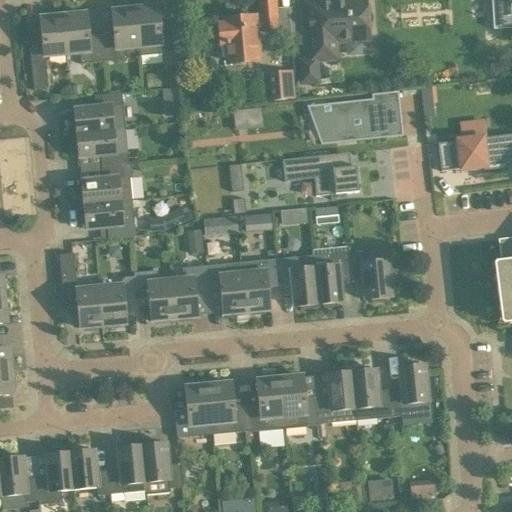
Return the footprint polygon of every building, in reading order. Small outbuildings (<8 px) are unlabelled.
[(279,31),(276,0),(255,0),(257,32),(279,31)] [(509,0),(495,0),(497,25),(511,24),(509,0)] [(346,1),(305,4),(310,58),(297,59),(299,86),(320,84),(318,61),(336,59),(335,42),(368,40),(365,3),(346,4),(346,1)] [(162,54),(162,53),(175,52),(173,28),(160,29),(158,8),(134,10),(138,48),(138,57),(162,54)] [(113,34),(100,35),(103,63),(127,60),(125,49),(138,48),(134,10),(111,12),(113,34)] [(86,15),(63,17),(66,55),(79,53),(80,65),(103,63),(100,35),(88,36),(86,15)] [(66,55),(63,17),(39,19),(41,41),(28,42),(33,91),(47,90),(44,57),(66,55)] [(221,44),(226,44),(228,63),(257,61),(256,49),(257,49),(256,41),(255,41),(253,18),(225,21),(225,26),(219,27),(221,44)] [(186,83),(185,66),(171,67),(173,84),(186,83)] [(292,71),(263,74),(265,102),(294,99),(292,71)] [(440,114),(438,87),(426,88),(427,115),(440,114)] [(168,89),(168,115),(182,114),(182,88),(168,89)] [(349,102),(340,103),(340,104),(334,104),(335,113),(330,114),(317,115),(320,141),(319,141),(320,146),(353,142),(353,136),(382,133),(381,120),(400,118),(397,92),(371,95),(371,100),(372,103),(350,105),(349,102)] [(73,111),(75,135),(124,130),(121,94),(93,97),(94,109),(73,111)] [(238,111),(240,129),(268,125),(266,108),(238,111)] [(99,156),(100,168),(128,166),(124,130),(75,135),(77,158),(99,156)] [(511,134),(436,144),(439,172),(482,166),(482,170),(505,167),(504,163),(511,162),(511,134)] [(341,154),(282,161),(284,183),(314,179),(315,197),(330,196),(330,201),(346,199),(346,194),(358,193),(355,167),(348,168),(343,169),(341,154)] [(232,190),(248,189),(247,164),(231,165),(232,190)] [(80,183),(82,206),(119,203),(119,202),(131,201),(129,179),(125,179),(124,166),(128,166),(100,168),(101,181),(80,183)] [(243,199),(231,200),(233,215),(245,214),(243,199)] [(119,203),(82,206),(84,230),(106,228),(107,240),(135,237),(132,214),(121,215),(119,203)] [(341,206),(318,208),(318,219),(341,218),(341,206)] [(309,207),(284,210),(286,226),(311,223),(309,207)] [(246,215),(247,229),(277,229),(277,214),(246,215)] [(179,216),(156,217),(156,230),(180,228),(179,216)] [(204,230),(192,231),(193,246),(205,245),(204,230)] [(511,238),(497,240),(502,275),(494,276),(499,313),(507,312),(508,324),(511,323),(511,238)] [(102,326),(98,289),(76,291),(73,265),(82,264),(82,249),(72,249),(72,254),(58,255),(63,308),(76,307),(78,329),(84,328),(84,332),(98,331),(98,327),(102,326)] [(365,301),(370,301),(371,304),(384,303),(384,299),(389,299),(385,261),(372,262),(371,251),(348,253),(350,281),(363,279),(365,301)] [(350,281),(348,253),(312,257),(313,268),(317,306),(322,305),(322,309),(335,307),(335,304),(340,304),(338,282),(350,281)] [(313,268),(312,257),(276,260),(279,288),(291,286),(293,308),(299,308),(299,311),(313,310),(312,306),(317,306),(313,268)] [(279,288),(276,260),(253,262),(254,274),(241,275),(245,313),(250,312),(250,316),(264,314),(264,311),(268,310),(266,289),(279,288)] [(241,317),(241,313),(245,313),(241,275),(229,276),(228,265),(204,267),(207,294),(220,293),(222,315),(227,314),(228,318),(241,317)] [(207,294),(204,267),(181,269),(182,281),(170,282),(173,320),(179,319),(179,322),(192,321),(191,318),(197,317),(195,296),(207,294)] [(169,323),(169,320),(173,320),(170,282),(157,283),(156,272),(133,274),(133,277),(135,301),(148,300),(150,322),(155,321),(156,325),(169,323)] [(121,328),(120,325),(125,324),(123,303),(135,301),(133,277),(120,279),(121,287),(98,289),(102,326),(107,326),(108,330),(121,328)] [(0,373),(9,372),(7,349),(0,349),(0,373)] [(401,390),(389,391),(391,419),(401,418),(402,427),(428,424),(423,366),(399,368),(401,390)] [(374,371),(350,373),(355,422),(391,419),(389,391),(376,392),(374,371)] [(9,372),(0,373),(0,396),(11,396),(9,372)] [(329,397),(317,398),(320,426),(355,422),(350,373),(327,375),(329,397)] [(302,378),(279,380),(284,429),(320,426),(317,398),(304,399),(302,378)] [(257,404),(245,405),(248,433),(284,429),(279,380),(255,382),(257,404)] [(230,385),(207,387),(212,436),(248,433),(245,405),(233,406),(230,385)] [(212,436),(207,387),(184,389),(186,411),(173,412),(176,439),(199,438),(212,436)] [(163,444),(140,446),(144,492),(145,492),(145,497),(168,495),(167,490),(181,488),(179,464),(165,466),(163,444)] [(119,470),(106,472),(109,495),(144,492),(140,446),(117,449),(119,470)] [(92,451),(68,453),(72,491),(95,489),(96,497),(109,495),(106,472),(94,473),(92,451)] [(47,477),(35,478),(37,506),(60,504),(59,492),(72,491),(68,453),(45,456),(47,477)] [(20,458),(0,459),(0,494),(0,498),(23,496),(24,504),(37,502),(37,506),(35,478),(22,480),(20,458)] [(371,498),(397,496),(396,479),(370,480),(371,498)]
